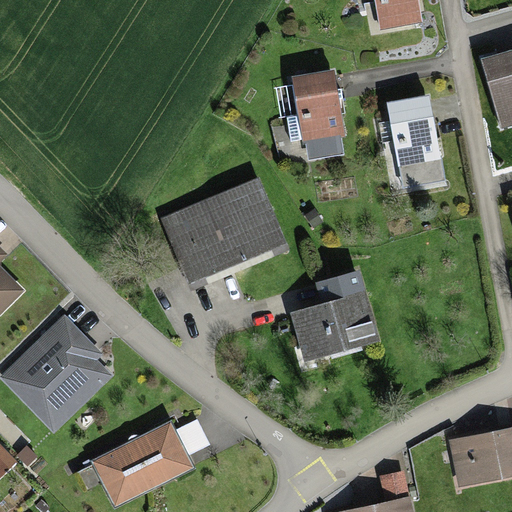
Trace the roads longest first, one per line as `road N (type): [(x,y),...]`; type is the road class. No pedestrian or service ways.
road 1 (residential): [(331,478),(136,332),(0,204)]
road 2 (residential): [(511,346),(447,0)]
road 3 (residential): [(331,478),(511,377)]
